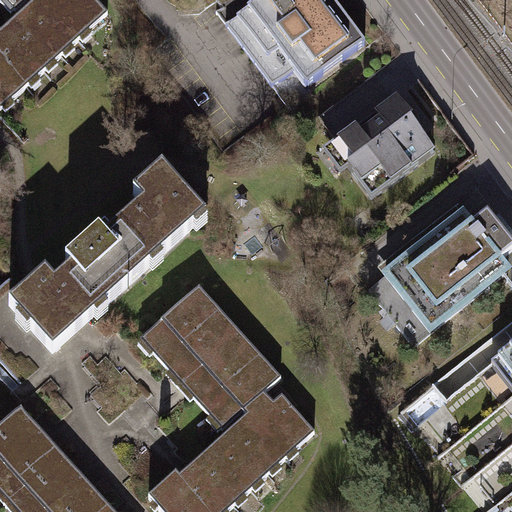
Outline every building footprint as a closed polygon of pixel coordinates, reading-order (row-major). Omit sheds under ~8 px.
[(0,107),(1,108),(107,13),(95,0),(38,0),(0,34),(0,107)] [(4,0),(15,10),(27,0),(4,0)] [(338,0),(262,0),(231,23),(288,102),(370,44),(338,0)] [(394,91),(328,139),(376,205),(442,157),(394,91)] [(45,272),(11,301),(53,349),(207,215),(162,164),(135,188),(144,198),(111,227),(106,221),(66,256),(74,264),(54,282),(45,272)] [(511,252),(511,238),(488,209),(474,220),(465,208),(378,277),(429,341),(507,279),(496,265),(505,258),(511,252)] [(201,289),(141,341),(223,435),(267,395),(282,382),(201,289)] [(511,352),(499,363),(511,377),(511,352)] [(223,435),(155,498),(167,511),(229,511),(316,433),(282,397),(275,404),(267,395),(223,435)] [(112,511),(20,409),(0,427),(0,493),(16,511),(112,511)]
